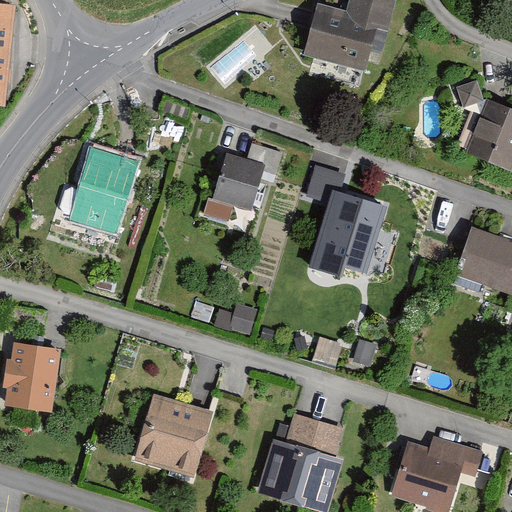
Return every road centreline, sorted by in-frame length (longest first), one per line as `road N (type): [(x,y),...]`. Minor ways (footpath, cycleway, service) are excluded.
road 1 (tertiary): [(88,61),(0,169)]
road 2 (tertiary): [(211,0),(88,61)]
road 3 (residential): [(0,475),(122,511)]
